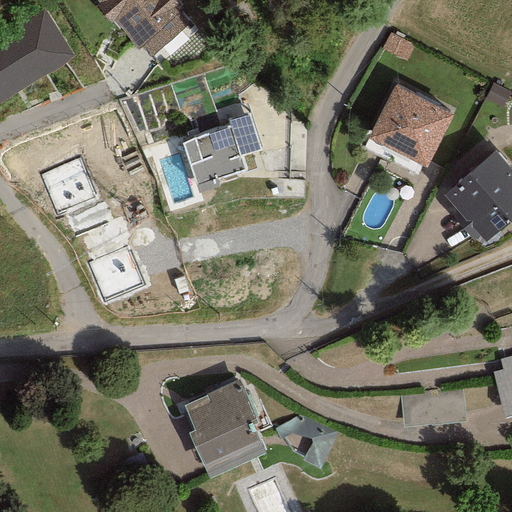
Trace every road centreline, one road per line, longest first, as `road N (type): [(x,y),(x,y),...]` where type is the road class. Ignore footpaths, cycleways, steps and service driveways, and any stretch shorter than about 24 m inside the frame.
road 1 (unclassified): [(387,0),(321,135),(308,291),(288,321)]
road 2 (unclassified): [(288,321),(305,334),(394,306),(511,248)]
road 3 (unclassified): [(288,321),(80,337)]
road 4 (unclassified): [(80,337),(56,261),(0,185)]
